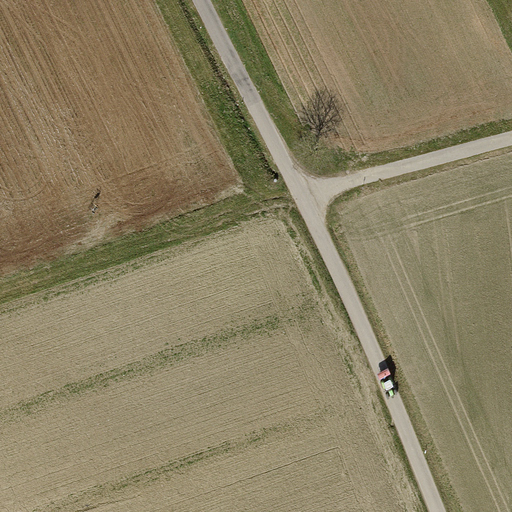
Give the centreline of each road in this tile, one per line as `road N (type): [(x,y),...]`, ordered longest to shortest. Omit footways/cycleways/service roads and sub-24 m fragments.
road 1 (track): [(303,197),(439,511)]
road 2 (track): [(203,0),(303,197)]
road 3 (track): [(511,139),(303,197)]
